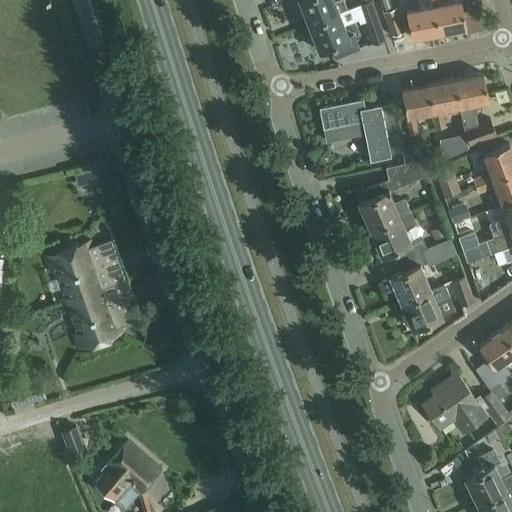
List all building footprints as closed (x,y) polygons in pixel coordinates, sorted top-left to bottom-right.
[(298,0),(309,25),(339,13),(338,12),(347,9),(343,0),(337,0),(334,1),(333,0),(298,0)] [(371,0),(369,0),(360,3),(373,43),(385,39),(371,0)] [(391,8),(388,0),(379,0),(383,11),(391,8)] [(438,32),(432,0),(423,0),(425,7),(406,11),(412,37),(438,32)] [(439,0),(432,0),(438,32),(466,26),(460,0),(456,0),(440,3),(439,0)] [(403,30),(395,7),(383,12),(391,34),(403,30)] [(339,13),(309,25),(320,52),(330,47),(335,59),(359,49),(354,37),(349,38),(339,13)] [(489,100),(483,73),(455,79),(461,106),(459,107),(463,124),(469,146),(497,136),(490,119),(478,123),(475,104),(489,100)] [(455,79),(429,84),(434,111),(432,112),(436,129),(445,127),(441,111),(459,107),(461,106),(455,79)] [(434,111),(429,84),(401,90),(407,117),(406,117),(410,135),(418,133),(414,116),(432,112),(434,111)] [(393,104),(380,106),(380,104),(365,108),(363,99),(319,108),(323,129),(358,122),(360,133),(364,132),(369,160),(390,156),(390,154),(402,152),(399,133),(393,104)] [(443,158),(453,154),(450,137),(440,139),(443,158)] [(423,158),(420,143),(402,147),(405,162),(423,158)] [(475,186),(511,172),(511,153),(509,144),(483,153),(489,172),(472,178),(475,186)] [(405,162),(398,163),(400,174),(402,185),(428,174),(424,163),(423,158),(405,162)] [(369,199),(357,204),(368,230),(411,212),(411,211),(406,201),(394,206),(393,203),(388,192),(388,191),(402,185),(400,174),(398,163),(386,166),(389,179),(364,189),(369,199)] [(511,202),(511,172),(475,186),(478,194),(495,188),(501,206),(511,202)] [(451,181),(439,185),(444,196),(455,192),(451,181)] [(511,202),(501,206),(505,218),(488,224),(493,238),(511,230),(511,202)] [(461,205),(449,209),(453,221),(465,217),(461,205)] [(415,221),(411,212),(368,230),(373,240),(369,241),(376,257),(379,255),(380,256),(390,252),(395,262),(420,251),(426,249),(421,236),(409,241),(403,227),(415,221)] [(511,260),(511,230),(493,238),(478,243),(462,249),(467,261),(502,248),(507,263),(511,260)] [(473,231),(458,236),(462,249),(478,243),(473,231)] [(128,278),(120,255),(114,238),(92,246),(90,240),(73,246),(69,245),(64,247),(62,250),(45,256),(49,270),(55,268),(67,300),(128,278)] [(443,241),(428,243),(431,270),(446,269),(443,241)] [(395,262),(399,272),(389,277),(400,303),(431,290),(430,289),(420,266),(426,263),(420,251),(395,262)] [(452,280),(460,304),(472,300),(463,276),(452,280)] [(128,278),(67,300),(78,332),(72,334),(77,348),(94,342),(98,343),(102,341),(105,338),(122,332),(120,327),(142,319),(128,278)] [(431,290),(400,303),(412,330),(425,324),(425,326),(430,324),(429,322),(442,317),(436,303),(450,297),(444,283),(430,289),(431,290)] [(511,321),(501,329),(511,344),(511,321)] [(489,361),(477,370),(492,391),(497,398),(511,388),(507,381),(511,377),(501,363),(511,355),(511,344),(501,329),(478,346),(489,361)] [(443,388),(422,403),(439,428),(449,420),(453,418),(463,433),(486,416),(489,414),(479,400),(481,399),(478,396),(474,398),(456,373),(440,384),(443,388)] [(7,386),(13,405),(44,396),(38,376),(7,386)] [(481,399),(479,400),(489,414),(496,424),(509,415),(497,398),(492,391),(490,392),(481,399)] [(72,454),(85,449),(76,426),(63,431),(72,454)] [(139,494),(146,486),(161,469),(128,440),(106,465),(109,467),(95,482),(116,500),(117,500),(126,508),(139,493),(139,494)] [(475,473),(464,479),(477,504),(511,486),(511,472),(500,478),(492,464),(497,461),(492,451),(469,462),(475,473)] [(458,454),(445,458),(451,480),(464,477),(458,454)] [(511,511),(511,486),(477,504),(480,511),(511,511)] [(239,511),(236,502),(213,511),(239,511)]
